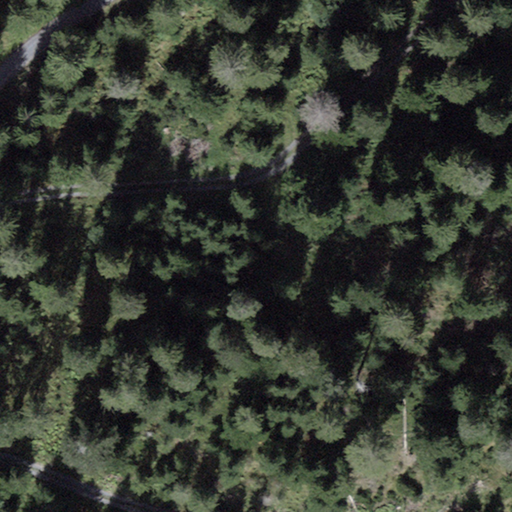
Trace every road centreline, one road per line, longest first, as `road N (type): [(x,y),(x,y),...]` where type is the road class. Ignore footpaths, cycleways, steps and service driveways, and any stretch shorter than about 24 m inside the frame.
road 1 (track): [(0,198),(268,176),(446,0)]
road 2 (track): [(0,457),(7,453),(142,511)]
road 3 (track): [(0,79),(30,45),(98,0)]
